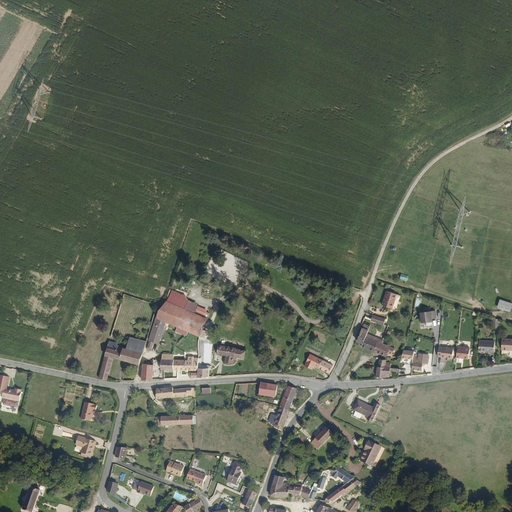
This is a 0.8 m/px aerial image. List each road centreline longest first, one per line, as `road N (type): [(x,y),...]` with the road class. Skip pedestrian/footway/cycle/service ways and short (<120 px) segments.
road 1 (residential): [(511,118),(421,170),(326,387)]
road 2 (tertiary): [(326,387),(256,377),(121,386)]
road 3 (tertiary): [(511,369),(326,387)]
road 4 (unclassified): [(326,387),(294,420),(258,511)]
road 5 (tertiary): [(121,386),(0,361)]
road 6 (residential): [(105,457),(202,494),(209,511)]
